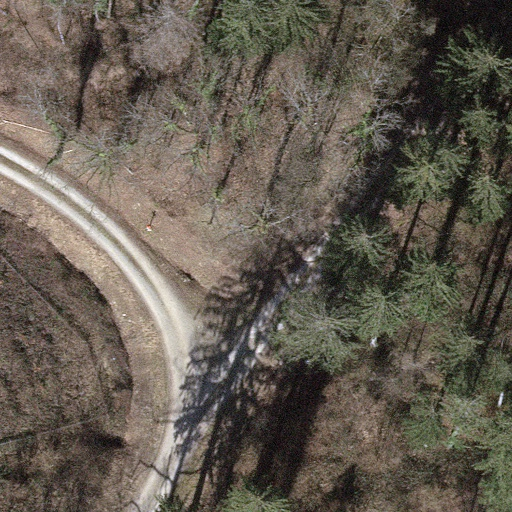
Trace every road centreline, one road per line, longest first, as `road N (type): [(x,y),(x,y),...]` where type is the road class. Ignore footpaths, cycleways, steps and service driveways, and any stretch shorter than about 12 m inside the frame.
road 1 (track): [(511,47),(377,180),(188,436),(148,511)]
road 2 (track): [(0,156),(61,194),(148,276),(186,337),(188,436)]
